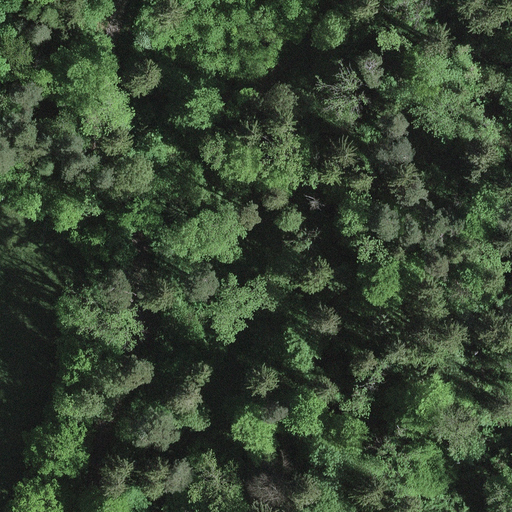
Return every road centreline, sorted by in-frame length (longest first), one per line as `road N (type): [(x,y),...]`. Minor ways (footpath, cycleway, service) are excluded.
road 1 (track): [(326,0),(285,51),(257,133),(219,395),(183,511)]
road 2 (track): [(92,511),(103,440),(150,323),(159,259),(99,97),(124,0)]
